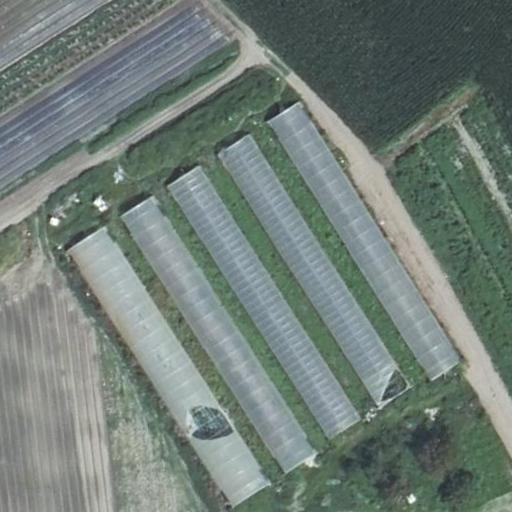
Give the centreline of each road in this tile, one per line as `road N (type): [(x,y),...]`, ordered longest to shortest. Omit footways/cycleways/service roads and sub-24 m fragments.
road 1 (track): [(266,59),(371,173),(511,439)]
road 2 (track): [(0,258),(20,222),(258,69),(266,46),(222,0)]
